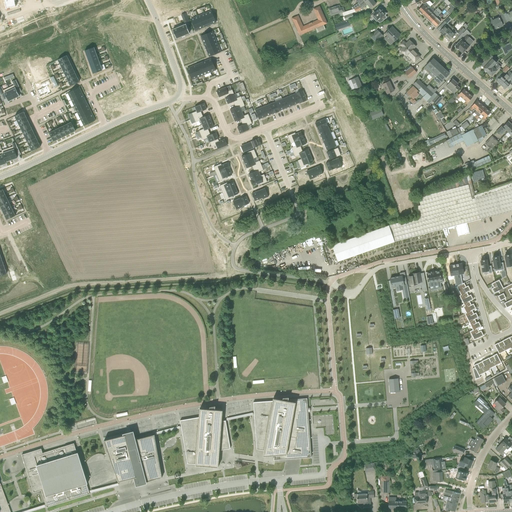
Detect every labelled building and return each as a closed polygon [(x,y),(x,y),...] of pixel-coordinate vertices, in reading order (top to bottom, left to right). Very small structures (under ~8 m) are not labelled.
[(14,0),(4,0),(6,9),(16,6),(14,0)] [(359,6),(366,0),(357,0),(356,1),(358,3),(353,6),(354,9),(359,6)] [(370,8),(376,4),(372,0),(366,0),(359,6),(354,9),(356,12),(361,9),(367,5),(370,8)] [(428,0),(422,0),(421,1),(423,5),(418,10),(422,15),(428,9),(430,7),(426,3),(429,1),(428,0)] [(324,25),(327,24),(320,6),(313,9),(318,20),(303,26),(298,15),(291,18),(299,36),(315,29),(317,33),(325,29),(324,25)] [(343,7),(340,8),(339,7),(329,10),(331,16),(344,12),(343,7)] [(371,15),(371,16),(376,22),(377,21),(379,23),(382,22),(386,18),(387,18),(387,17),(385,15),(387,14),(383,9),(381,7),(380,8),(375,12),(372,15),(371,16),(371,15)] [(430,23),(441,12),(437,8),(434,11),(432,13),(426,19),(430,23)] [(426,19),(432,13),(428,9),(422,15),(426,19)] [(511,21),(511,10),(507,13),(507,14),(506,14),(506,13),(503,15),(506,21),(511,19),(511,21)] [(211,11),(204,14),(209,25),(216,23),(211,11)] [(436,17),(442,12),(441,12),(430,23),(435,27),(442,20),(441,18),(439,20),(436,17)] [(204,14),(197,16),(202,28),(209,25),(204,14)] [(502,24),(506,21),(503,15),(500,16),(500,17),(499,18),(499,17),(492,20),(496,29),(502,26),(502,24)] [(197,16),(191,19),(195,31),(202,28),(197,16)] [(442,29),(439,32),(444,36),(450,30),(452,27),(448,23),(452,19),(449,17),(440,26),(442,29)] [(345,22),(335,25),(336,30),(346,26),(345,22)] [(186,24),(172,30),(176,39),(189,33),(186,24)] [(388,30),(384,34),(387,36),(390,39),(387,42),(391,45),(396,40),(399,36),(395,32),(396,31),(392,27),(388,30)] [(454,33),(456,31),(452,27),(450,30),(444,36),(449,41),(455,34),(454,33)] [(462,27),(456,33),(459,36),(465,30),(462,27)] [(379,41),(384,36),(377,30),(373,35),(371,37),(376,43),(379,40),(379,41)] [(469,33),(469,32),(466,30),(459,38),(461,40),(455,46),(458,49),(463,53),(470,45),(466,41),(469,37),(468,36),(470,34),(469,33)] [(212,32),(200,36),(203,43),(215,38),(212,32)] [(215,38),(203,43),(206,50),(218,45),(215,38)] [(402,47),(399,50),(405,56),(407,54),(412,59),(414,62),(419,57),(412,49),(415,47),(414,45),(414,44),(412,42),(411,42),(409,41),(406,44),(404,42),(400,45),(402,47)] [(511,45),(510,43),(503,47),(506,54),(511,49),(511,45)] [(218,45),(206,50),(209,57),(220,52),(218,45)] [(94,47),(84,51),(86,55),(95,52),(94,47)] [(502,60),(510,54),(509,52),(507,53),(501,58),(502,60)] [(66,56),(57,60),(60,64),(68,60),(66,56)] [(211,59),(206,61),(210,72),(216,70),(211,59)] [(429,74),(438,64),(433,59),(424,68),(429,73),(429,74)] [(483,68),(484,70),(485,70),(484,71),(486,72),(487,72),(496,62),(492,59),(485,66),(483,68)] [(68,60),(60,64),(62,69),(71,64),(68,60)] [(206,61),(199,64),(204,75),(210,72),(206,61)] [(491,76),(502,65),(498,61),(496,63),(496,62),(487,72),(491,76)] [(71,64),(62,69),(64,73),(73,69),(71,64)] [(199,64),(192,66),(197,78),(204,75),(199,64)] [(436,77),(444,69),(438,64),(429,74),(434,79),(435,77),(436,77)] [(410,65),(405,69),(407,72),(405,73),(409,78),(416,72),(412,67),(412,68),(410,65)] [(100,66),(91,69),(93,74),(102,70),(100,66)] [(192,66),(187,68),(192,80),(197,78),(192,66)] [(73,69),(64,73),(66,77),(75,73),(73,69)] [(434,79),(436,81),(438,79),(441,82),(446,77),(449,73),(444,69),(436,77),(435,77),(434,79)] [(511,73),(511,72),(511,70),(509,71),(506,74),(504,77),(502,75),(496,81),(501,85),(511,73)] [(511,72),(511,73),(501,85),(505,89),(507,87),(508,86),(510,84),(510,83),(511,81),(511,79),(511,78),(511,72)] [(75,73),(66,77),(68,82),(77,77),(75,73)] [(77,77),(68,82),(70,86),(79,82),(77,77)] [(357,78),(348,81),(352,90),(355,89),(361,86),(357,78)] [(424,85),(421,83),(418,79),(413,84),(419,90),(424,85)] [(457,85),(458,84),(452,79),(447,85),(448,85),(446,87),(454,94),(460,87),(457,85)] [(14,85),(8,88),(14,99),(19,96),(15,88),(19,86),(16,80),(12,82),(14,85)] [(42,88),(36,91),(39,97),(46,94),(47,95),(51,93),(48,86),(51,85),(49,80),(40,84),(42,88)] [(387,94),(394,91),(389,81),(382,84),(387,94)] [(420,91),(419,93),(421,95),(423,94),(424,95),(422,98),(426,102),(426,101),(433,94),(429,90),(426,87),(424,85),(419,90),(420,91)] [(429,85),(426,87),(429,90),(433,94),(434,92),(436,91),(434,89),(429,85)] [(418,91),(417,90),(413,86),(406,93),(413,100),(419,94),(417,92),(418,91)] [(1,87),(0,87),(0,94),(0,95),(4,93),(8,101),(14,99),(8,88),(3,90),(1,87)] [(226,87),(216,91),(219,97),(223,96),(224,95),(225,98),(234,94),(232,90),(227,92),(226,87)] [(79,88),(68,93),(71,100),(82,94),(79,88)] [(459,96),(457,98),(458,99),(457,100),(460,102),(461,101),(463,99),(468,93),(464,89),(460,93),(458,95),(459,96)] [(303,91),(296,94),(300,103),(307,100),(303,91)] [(234,94),(225,98),(228,104),(229,104),(233,102),(234,105),(243,101),(241,97),(240,97),(238,93),(236,94),(234,94)] [(465,105),(473,97),(468,93),(463,99),(466,101),(464,104),(465,105)] [(82,94),(71,100),(74,106),(85,101),(82,94)] [(296,94),(289,96),(293,106),(299,103),(300,103),(296,94)] [(436,94),(431,101),(435,104),(440,97),(436,94)] [(289,96),(282,99),(286,108),(293,106),(289,96)] [(282,99),(275,102),(279,111),(286,108),(282,99)] [(476,111),(481,104),(477,100),(470,109),(472,111),(473,109),(476,111)] [(85,101),(74,106),(77,113),(89,107),(85,101)] [(235,107),(230,110),(232,116),(242,112),(240,108),(244,106),(243,101),(234,105),(235,107)] [(275,102),(269,105),(272,114),(279,111),(275,102)] [(196,111),(192,113),(193,116),(193,118),(202,114),(201,112),(206,109),(204,103),(194,107),(196,111)] [(480,115),(486,108),(481,104),(476,111),(474,113),(476,115),(472,119),(474,121),(480,115)] [(269,105),(262,107),(266,117),(272,114),(269,105)] [(89,107),(77,113),(80,119),(92,114),(89,107)] [(262,107),(255,110),(259,120),(266,117),(262,107)] [(483,121),(490,112),(486,108),(480,115),(483,117),(481,119),(483,121)] [(371,113),(373,119),(383,115),(380,109),(371,113)] [(23,112),(15,116),(17,121),(25,116),(23,112)] [(242,112),(232,116),(235,122),(240,119),(241,122),(250,119),(248,114),(243,116),(242,112)] [(92,114),(80,119),(84,126),(95,121),(92,114)] [(202,114),(193,118),(194,120),(195,123),(200,121),(202,125),(211,121),(208,115),(203,117),(202,114)] [(25,116),(17,121),(19,125),(28,121),(25,116)] [(241,126),(237,127),(240,134),(249,130),(247,125),(252,123),(250,119),(241,122),(243,125),(241,126)] [(325,119),(315,123),(318,130),(328,126),(325,119)] [(28,121),(19,125),(21,129),(30,125),(28,121)] [(203,129),(199,131),(201,135),(209,132),(208,129),(213,127),(211,121),(202,125),(203,129)] [(469,125),(467,123),(466,121),(461,125),(464,129),(469,125)] [(507,132),(511,127),(511,124),(508,121),(502,127),(501,126),(496,131),(501,135),(505,130),(507,132)] [(71,122),(66,124),(71,133),(75,131),(72,125),(71,123),(71,122)] [(66,124),(62,127),(66,135),(71,133),(66,124)] [(30,125),(21,129),(23,134),(32,129),(30,125)] [(472,130),(476,128),(474,125),(469,128),(468,127),(464,131),(465,133),(472,130)] [(328,126),(318,130),(321,137),(330,133),(328,126)] [(62,127),(58,129),(62,137),(66,135),(62,127)] [(460,133),(449,139),(452,146),(453,146),(463,141),(464,141),(466,146),(478,141),(477,139),(483,137),(482,135),(478,127),(476,128),(472,130),(465,133),(465,134),(464,131),(461,132),(460,133)] [(32,129),(23,134),(25,138),(34,134),(32,129)] [(58,129),(54,131),(58,139),(62,137),(58,129)] [(455,135),(453,131),(453,129),(446,132),(449,137),(449,138),(455,135)] [(54,131),(49,133),(53,142),(58,139),(54,131)] [(209,132),(201,135),(203,140),(207,138),(209,142),(218,139),(216,133),(212,134),(210,135),(209,132)] [(294,133),(287,136),(290,143),(303,138),(301,132),(295,134),(295,133),(294,133)] [(330,133),(321,137),(324,143),(333,139),(330,133)] [(426,146),(447,138),(445,133),(424,141),(426,146)] [(34,134),(25,138),(27,142),(36,138),(34,134)] [(489,151),(498,143),(491,136),(485,143),(490,148),(488,150),(489,151)] [(36,138),(27,142),(29,147),(38,142),(36,138)] [(303,138),(290,143),(290,144),(294,142),(296,146),(291,148),(293,152),(301,149),(300,146),(306,144),(303,138)] [(218,139),(209,142),(209,143),(209,142),(211,147),(216,145),(218,149),(227,146),(224,139),(222,140),(219,142),(218,139)] [(261,145),(259,139),(256,140),(255,140),(251,141),(251,142),(243,145),(245,148),(246,151),(261,145)] [(333,139),(324,143),(327,150),(336,147),(333,139)] [(38,142),(29,147),(31,151),(40,147),(38,142)] [(13,147),(7,149),(11,160),(17,158),(14,150),(18,149),(15,143),(12,144),(13,147)] [(338,148),(327,153),(329,160),(341,155),(338,148)] [(7,149),(2,151),(2,152),(5,162),(11,160),(7,149)] [(301,149),(293,152),(293,153),(294,155),(295,157),(300,155),(301,159),(297,161),(298,161),(310,156),(308,150),(307,150),(302,152),(301,149)] [(247,154),(241,156),(244,162),(257,157),(254,150),(246,153),(247,154)] [(310,156),(298,161),(301,168),(308,165),(307,164),(313,162),(310,156)] [(471,170),(491,161),(489,156),(474,162),(474,160),(468,162),(471,170)] [(257,157),(244,162),(246,168),(252,166),(253,169),(261,165),(259,161),(255,163),(253,159),(257,157)] [(339,158),(326,163),(329,171),(336,168),(336,169),(342,167),(339,158)] [(221,164),(213,167),(216,174),(229,169),(227,163),(221,165),(221,164)] [(254,172),(249,174),(251,180),(264,175),(264,174),(260,176),(259,172),(262,170),(263,170),(261,165),(253,169),(254,172)] [(320,166),(307,171),(310,180),(316,177),(315,176),(323,173),(320,166)] [(229,169),(216,174),(219,182),(227,179),(226,177),(232,175),(229,169)] [(483,170),(471,173),(472,180),(484,177),(483,170)] [(475,194),(469,173),(418,196),(420,205),(417,206),(420,217),(408,220),(389,225),(332,245),(337,262),(394,242),(511,211),(511,182),(510,183),(510,182),(475,194)] [(264,175),(251,180),(253,186),(259,184),(260,185),(267,182),(264,175)] [(227,183),(219,186),(222,193),(235,188),(233,182),(227,184),(227,183)] [(235,188),(222,193),(225,201),(233,198),(232,196),(238,194),(235,188)] [(265,188),(252,194),(255,201),(262,198),(262,199),(268,197),(265,188)] [(246,196),(233,201),(236,210),(242,207),(241,207),(249,204),(247,199),(246,196)] [(7,198),(0,201),(0,206),(0,207),(9,203),(7,198)] [(9,203),(0,207),(2,211),(11,207),(9,203)] [(11,207),(2,211),(4,215),(13,211),(11,207)] [(13,211),(4,215),(6,220),(15,216),(13,211)] [(24,241),(18,243),(21,249),(26,246),(28,250),(34,248),(29,239),(33,237),(30,232),(21,236),(24,241)] [(31,257),(26,259),(29,266),(33,264),(33,265),(35,264),(35,263),(43,259),(40,253),(43,252),(40,246),(29,251),(31,257)] [(498,256),(492,257),(494,269),(500,268),(501,270),(504,270),(503,263),(500,263),(498,256)] [(486,259),(480,261),(482,272),(488,271),(489,274),(492,273),(491,266),(488,266),(486,259)] [(456,265),(455,265),(457,275),(458,282),(459,285),(462,284),(462,282),(461,274),(464,274),(462,264),(458,264),(456,264),(456,265)] [(452,265),(449,266),(451,276),(454,276),(455,283),(456,287),(458,286),(459,285),(458,282),(457,275),(455,265),(452,265)] [(442,278),(441,278),(440,271),(435,272),(431,272),(431,273),(427,273),(429,287),(439,285),(439,284),(443,283),(442,278)] [(412,276),(408,277),(410,286),(414,286),(415,287),(421,286),(422,287),(426,287),(424,278),(420,279),(419,274),(419,273),(412,274),(412,276)] [(402,277),(390,279),(392,287),(396,287),(402,286),(402,289),(403,294),(408,293),(405,277),(402,278),(402,277)] [(494,288),(491,289),(494,293),(511,284),(502,289),(497,281),(492,284),(494,288)] [(459,285),(458,286),(462,294),(461,295),(470,290),(468,286),(466,287),(464,283),(462,284),(459,285)] [(511,284),(494,293),(498,291),(500,295),(498,296),(500,300),(511,294),(510,295),(507,291),(511,288),(511,284)] [(470,290),(461,295),(465,303),(463,304),(473,299),(471,295),(468,296),(467,292),(470,290)] [(511,294),(500,300),(500,301),(504,298),(506,302),(504,303),(506,307),(511,304),(511,294)] [(473,299),(463,304),(468,312),(466,313),(475,308),(473,304),(471,305),(469,301),(473,299)] [(475,308),(466,313),(470,321),(469,322),(478,317),(476,313),(474,314),(472,310),(476,308),(475,308)] [(478,317),(469,322),(473,330),(471,331),(481,326),(478,322),(476,323),(474,319),(478,317)] [(481,326),(471,331),(476,339),(483,335),(481,331),(479,332),(477,328),(481,326)] [(502,341),(500,342),(505,351),(510,348),(506,339),(502,341)] [(498,343),(494,345),(499,354),(505,351),(500,342),(498,343)] [(493,356),(491,357),(495,366),(501,363),(497,354),(493,356)] [(489,358),(485,360),(490,369),(495,366),(491,357),(489,358)] [(482,362),(480,363),(484,372),(490,369),(485,360),(482,361),(482,362)] [(477,363),(474,365),(478,374),(484,372),(480,363),(477,364),(477,363)] [(502,375),(494,379),(498,386),(506,382),(502,375)] [(398,379),(388,380),(389,393),(399,392),(398,379)] [(494,387),(496,386),(494,382),(492,379),(480,387),(482,390),(492,384),(494,387)] [(481,418),(481,417),(476,423),(483,429),(485,426),(487,427),(493,419),(491,417),(494,413),(489,409),(490,408),(486,405),(488,404),(479,396),(474,403),(478,406),(479,405),(483,408),(482,408),(483,408),(485,410),(484,412),(484,414),(481,418)] [(272,401),(253,402),(254,415),(257,449),(264,451),(263,456),(265,456),(273,455),(273,456),(274,457),(276,457),(275,460),(285,459),(294,459),(301,458),(302,458),(310,458),(311,458),(308,415),(308,412),(308,410),(307,408),(307,398),(288,400),(288,398),(289,398),(288,397),(283,398),(282,400),(273,398),(272,401)] [(505,404),(502,401),(499,398),(493,403),(496,406),(494,408),(498,412),(501,414),(504,410),(502,408),(505,404)] [(215,406),(209,407),(209,409),(200,408),(199,408),(199,417),(180,420),(181,427),(187,464),(195,464),(195,466),(218,467),(219,450),(230,449),(226,420),(222,421),(222,410),(215,410),(215,406)] [(144,482),(162,478),(154,435),(132,440),(127,442),(125,435),(104,440),(118,482),(142,476),(143,479),(144,482)] [(483,440),(479,437),(477,436),(474,441),(471,439),(468,444),(471,446),(469,449),(476,453),(483,440)] [(511,441),(510,443),(505,438),(501,443),(501,444),(506,449),(506,448),(507,449),(510,447),(511,448),(511,447),(511,441)] [(78,453),(77,453),(74,443),(42,453),(41,449),(21,455),(26,470),(33,493),(41,490),(46,506),(46,508),(90,494),(89,493),(86,484),(87,483),(78,453)] [(504,451),(506,449),(501,444),(495,449),(504,458),(507,455),(504,451)] [(464,450),(464,449),(455,446),(453,451),(463,455),(464,451),(464,450)] [(470,468),(473,461),(464,457),(463,460),(460,459),(458,465),(464,468),(464,466),(470,468)] [(511,463),(510,462),(506,457),(502,460),(509,467),(511,464),(511,463)] [(441,470),(440,459),(433,460),(434,471),(441,470)] [(497,463),(495,462),(491,460),(487,467),(494,471),(494,470),(498,472),(500,469),(495,467),(497,463)] [(505,470),(509,467),(502,460),(499,463),(505,470)] [(376,471),(374,463),(364,465),(365,473),(376,471)] [(457,468),(454,469),(454,472),(457,473),(455,477),(464,480),(464,479),(465,480),(466,476),(465,476),(466,473),(463,472),(463,471),(458,470),(458,468),(457,468)] [(446,472),(445,471),(445,470),(433,471),(433,472),(432,472),(433,482),(442,481),(442,473),(446,472)] [(511,476),(509,470),(503,473),(506,479),(511,476)] [(424,488),(429,488),(425,477),(420,478),(424,488)] [(0,484),(0,511),(10,511),(8,505),(2,489),(0,484)] [(505,494),(500,494),(500,499),(503,499),(503,503),(509,503),(507,485),(506,485),(504,485),(505,494)] [(431,496),(430,490),(429,490),(424,490),(422,490),(422,492),(414,493),(415,506),(420,506),(420,504),(427,504),(426,496),(431,496)] [(457,504),(460,494),(445,490),(442,500),(447,501),(457,504)] [(498,492),(495,492),(495,490),(491,491),(492,495),(488,495),(488,503),(489,502),(490,504),(492,503),(493,502),(496,502),(496,499),(499,499),(498,492)] [(488,495),(486,495),(486,491),(480,491),(480,497),(481,497),(481,503),(488,503),(488,495)] [(367,498),(374,498),(374,492),(366,492),(366,494),(358,494),(354,494),(354,499),(357,499),(357,503),(363,503),(363,507),(368,507),(367,498)] [(396,501),(396,497),(392,497),(392,501),(394,501),(394,509),(406,509),(406,501),(396,501)] [(447,501),(444,509),(448,510),(450,510),(455,511),(457,504),(447,501)]
